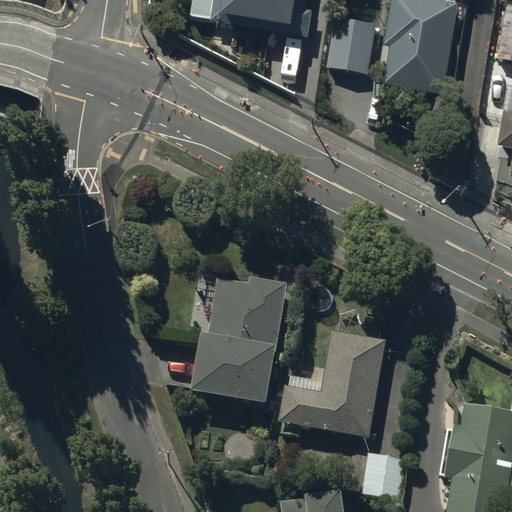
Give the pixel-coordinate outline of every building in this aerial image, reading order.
[(313,0),(214,0),(210,25),(306,42),(313,0)] [(394,0),(380,85),(442,96),(457,10),(396,0),(394,0)] [(511,9),(505,9),(496,61),(511,63),(511,9)] [(372,26),(336,20),(329,67),(366,72),(372,26)] [(511,92),(498,179),(511,181),(511,92)] [(208,338),(275,350),(287,286),(250,280),(249,289),(218,283),(208,338)] [(381,342),(332,334),(321,397),(283,390),(278,421),(365,436),(381,342)] [(191,393),(265,407),(275,350),(208,338),(202,337),(191,393)] [(499,511),(511,442),(511,415),(463,407),(459,433),(454,432),(446,477),(449,477),(442,511),(499,511)] [(403,460),(367,453),(360,493),(396,499),(403,460)] [(339,511),(337,494),(279,502),(280,511),(339,511)]
